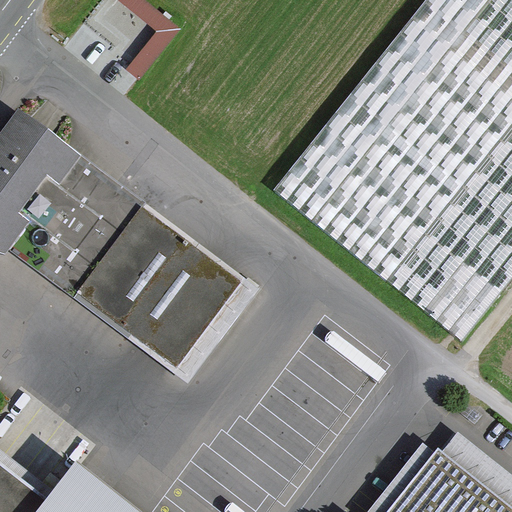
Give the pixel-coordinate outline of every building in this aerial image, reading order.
[(117,0),(158,36),(127,70),(140,82),(183,34),(145,0),(117,0)] [(509,300),(511,296),(511,0),(434,0),(284,208),(438,319),(468,318),(458,311),(458,300),(509,300)] [(0,252),(184,387),(255,291),(15,115),(0,134),(0,252)] [(0,511),(161,511),(83,451),(56,487),(0,444),(0,511)] [(508,511),(429,450),(381,511),(508,511)]
